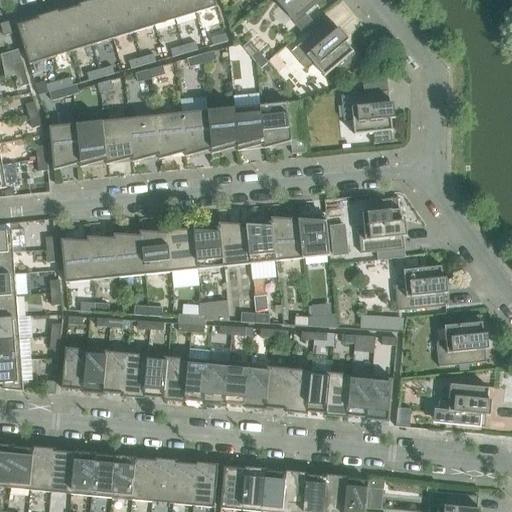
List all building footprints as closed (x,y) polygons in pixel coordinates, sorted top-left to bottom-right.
[(101,0),(94,0),(80,4),(92,46),(113,40),(101,0)] [(133,33),(123,0),(102,0),(101,0),(113,40),(133,33)] [(146,0),(123,0),(133,33),(155,27),(146,0)] [(175,21),(168,0),(146,0),(155,27),(175,21)] [(191,0),(168,0),(175,21),(196,15),(191,0)] [(217,8),(214,0),(191,0),(196,15),(217,8)] [(317,3),(314,0),(278,0),(282,4),(279,6),(291,20),(294,18),(296,20),(317,3)] [(92,46),(80,4),(79,5),(79,7),(60,13),(72,52),(92,46)] [(60,13),(59,11),(38,17),(51,58),(72,52),(60,13)] [(307,15),(295,25),(302,33),(314,23),(307,15)] [(51,58),(38,17),(37,18),(38,20),(17,26),(29,65),(51,58)] [(13,34),(10,22),(0,25),(4,37),(13,34)] [(354,52),(346,43),(349,41),(339,29),(336,31),(328,22),(292,53),(308,72),(309,71),(308,70),(314,65),(325,77),(338,66),(341,68),(345,69),(347,69),(349,68),(352,65),(354,61),(354,58),(352,54),(354,52)] [(228,42),(226,35),(211,39),(213,47),(228,42)] [(258,52),(250,42),(243,48),(251,58),(258,52)] [(198,51),(196,43),(183,47),(185,54),(198,51)] [(185,54),(183,47),(171,50),(173,58),(185,54)] [(217,61),(214,52),(201,56),(203,65),(217,61)] [(268,63),(258,52),(251,58),(261,69),(268,63)] [(156,63),(154,55),(141,59),(144,66),(156,63)] [(203,65),(201,56),(187,60),(190,69),(203,65)] [(286,66),(276,56),(269,62),(279,72),(286,66)] [(144,66),(141,59),(129,62),(131,70),(144,66)] [(26,73),(22,61),(12,64),(16,76),(26,73)] [(114,75),(112,67),(100,70),(102,78),(114,75)] [(165,76),(163,67),(149,71),(151,80),(165,76)] [(102,78),(100,70),(87,74),(89,82),(102,78)] [(151,80),(149,71),(135,74),(138,83),(151,80)] [(29,85),(26,73),(16,76),(20,88),(29,85)] [(73,86),(71,79),(58,82),(61,90),(73,86)] [(114,90),(111,81),(98,85),(100,94),(114,90)] [(61,90),(58,82),(46,85),(48,93),(49,93),(61,90)] [(393,132),(392,120),(396,119),(394,104),(390,104),(389,92),(380,93),(379,82),(363,86),(364,95),(341,97),(344,122),(345,121),(345,120),(353,119),(355,136),(374,134),(375,144),(373,144),(374,145),(394,143),(394,142),(392,142),(391,132),(393,132)] [(79,94),(78,91),(76,86),(73,86),(61,90),(63,99),(79,94)] [(63,99),(61,90),(49,93),(52,102),(63,99)] [(306,154),(300,102),(260,106),(262,146),(264,146),(264,150),(291,143),(292,155),(306,154)] [(38,115),(35,103),(25,106),(29,118),(38,115)] [(262,146),(260,106),(234,109),(236,149),(237,148),(238,153),(239,152),(262,146)] [(236,149),(234,109),(208,112),(209,151),(211,151),(212,155),(236,149)] [(209,151),(208,112),(182,115),(183,154),(185,154),(185,158),(186,158),(209,151)] [(42,127),(38,115),(29,118),(33,130),(42,127)] [(183,154),(182,115),(155,117),(157,157),(159,156),(159,161),(160,160),(183,154)] [(157,157),(155,117),(129,120),(131,159),(132,159),(133,163),(134,163),(157,157)] [(131,159),(129,120),(103,123),(104,162),(106,162),(107,166),(131,159)] [(104,162),(103,123),(77,125),(78,165),(80,164),(80,169),(81,169),(104,162)] [(78,165),(77,125),(50,128),(54,171),(78,165)] [(47,159),(46,147),(36,148),(37,160),(47,159)] [(48,172),(47,159),(37,160),(39,173),(48,172)] [(407,237),(406,222),(402,222),(401,210),(399,211),(398,201),(400,201),(399,199),(379,201),(379,203),(380,202),(381,212),(362,214),(364,231),(360,231),(360,230),(358,230),(361,255),(405,250),(403,238),(407,237)] [(303,260),(300,216),(298,216),(298,221),(274,219),(276,262),(303,260)] [(330,257),(326,218),(300,216),(303,260),(330,257)] [(276,262),(274,219),(271,219),(272,223),(247,222),(250,265),(276,262)] [(250,265),(247,222),(245,222),(245,226),(221,225),(224,268),(250,265)] [(224,268),(221,225),(219,224),(219,229),(195,227),(198,270),(224,268)] [(198,270),(195,227),(193,227),(193,231),(168,230),(172,273),(198,270)] [(172,273),(168,230),(166,230),(167,234),(143,233),(145,276),(172,273)] [(0,254),(14,254),(12,231),(0,231),(0,254)] [(145,276),(143,233),(140,232),(140,237),(116,235),(119,278),(145,276)] [(119,278),(116,235),(114,235),(114,240),(90,238),(93,281),(119,278)] [(56,251),(55,238),(45,239),(47,251),(56,251)] [(93,281),(90,238),(88,238),(88,242),(61,240),(66,284),(93,281)] [(343,255),(342,245),(330,247),(331,257),(343,255)] [(58,263),(56,251),(47,251),(48,264),(58,263)] [(0,276),(15,275),(14,254),(0,254),(0,276)] [(448,294),(447,279),(443,279),(442,267),(403,271),(405,288),(398,289),(397,287),(396,287),(398,312),(446,307),(444,295),(448,294)] [(31,295),(30,274),(15,275),(0,276),(0,298),(17,297),(17,296),(31,295)] [(61,294),(59,281),(50,282),(51,294),(61,294)] [(62,306),(61,294),(51,294),(52,307),(62,306)] [(0,319),(18,318),(17,297),(0,298),(0,319)] [(95,313),(95,304),(81,303),(81,313),(95,313)] [(109,314),(109,305),(95,304),(95,313),(109,314)] [(148,317),(149,308),(135,307),(134,316),(148,317)] [(162,318),(163,309),(149,308),(148,317),(162,318)] [(228,308),(217,308),(217,321),(227,321),(228,308)] [(489,350),(488,335),(484,335),(483,323),(481,324),(480,314),(482,314),(481,312),(461,314),(461,316),(463,315),(464,325),(445,327),(446,344),(439,344),(438,343),(437,343),(439,368),(487,362),(485,351),(489,350)] [(255,324),(255,315),(241,314),(241,323),(255,324)] [(269,325),(270,316),(255,315),(255,324),(269,325)] [(337,330),(336,315),(309,318),(308,328),(337,330)] [(198,326),(199,317),(178,316),(178,325),(179,325),(191,326),(198,326)] [(206,327),(206,321),(206,317),(199,317),(198,326),(205,327),(206,327)] [(308,328),(309,318),(295,317),(294,327),(308,328)] [(403,332),(404,319),(361,317),(360,329),(403,332)] [(0,341),(20,340),(18,318),(0,319),(0,341)] [(83,327),(83,319),(69,318),(68,326),(83,327)] [(110,328),(110,320),(97,319),(97,327),(110,328)] [(123,329),(123,321),(110,320),(110,328),(123,329)] [(150,331),(151,323),(138,322),(137,330),(150,331)] [(163,332),(164,324),(151,323),(150,331),(163,332)] [(61,339),(62,326),(52,325),(51,338),(61,339)] [(191,334),(191,326),(179,325),(178,333),(191,334)] [(205,327),(198,326),(191,326),(191,334),(204,334),(205,327)] [(232,336),(233,328),(220,327),(219,335),(232,336)] [(245,337),(246,329),(233,328),(232,336),(245,337)] [(273,339),(274,331),(260,330),(260,338),(273,339)] [(286,340),(287,332),(274,331),(273,339),(286,340)] [(313,342),(314,334),(301,333),(301,341),(313,342)] [(327,342),(327,334),(314,334),(313,342),(327,342)] [(354,344),(355,336),(342,335),(341,343),(354,344)] [(367,345),(368,337),(355,336),(354,344),(367,345)] [(59,351),(61,339),(51,338),(50,350),(59,351)] [(396,347),(397,339),(382,338),(382,346),(396,347)] [(0,363),(21,361),(20,340),(0,341),(0,363)] [(83,394),(87,351),(66,349),(62,390),(82,392),(82,394),(83,394)] [(205,406),(209,362),(210,352),(189,350),(188,360),(189,360),(185,404),(186,401),(204,403),(204,406),(205,406)] [(103,396),(107,353),(87,351),(83,394),(103,396)] [(124,398),(128,355),(107,353),(103,396),(104,396),(104,394),(123,395),(123,398),(124,398)] [(144,400),(148,357),(128,355),(124,398),(144,400)] [(164,402),(168,359),(148,357),(144,400),(145,400),(145,397),(164,399),(163,402),(164,402)] [(185,404),(189,360),(188,360),(168,359),(164,402),(185,404)] [(24,392),(21,361),(0,363),(0,385),(3,386),(3,389),(3,391),(24,392)] [(225,408),(229,364),(209,362),(205,406),(225,408)] [(245,409),(250,366),(229,364),(225,408),(226,408),(227,405),(245,407),(245,409)] [(266,411),(270,368),(250,366),(245,409),(266,411)] [(287,413),(291,370),(270,368),(266,411),(267,411),(267,409),(286,411),(286,413),(287,413)] [(307,415),(311,372),(291,370),(287,413),(307,415)] [(327,417),(331,374),(311,372),(307,415),(308,415),(308,413),(326,415),(326,417),(327,417)] [(347,419),(352,376),(351,376),(331,374),(327,417),(347,419)] [(368,421),(372,378),(352,376),(347,419),(348,419),(348,417),(367,419),(367,421),(368,421)] [(389,423),(393,380),(372,378),(368,421),(389,423)] [(55,395),(57,383),(47,382),(46,394),(55,395)] [(491,417),(492,401),(488,401),(489,389),(451,385),(449,402),(442,401),(442,399),(440,399),(438,424),(485,429),(487,416),(491,417)] [(411,429),(413,409),(397,407),(395,428),(411,429)] [(0,488),(10,489),(14,446),(0,444),(0,488)] [(30,491),(34,448),(33,450),(15,449),(15,446),(14,446),(10,489),(30,491)] [(50,493),(55,450),(34,448),(30,491),(50,493)] [(71,495),(75,452),(74,452),(74,454),(55,452),(56,450),(55,450),(50,493),(71,495)] [(91,497),(96,454),(75,452),(71,495),(91,497)] [(112,499),(116,456),(115,456),(115,458),(96,456),(97,454),(96,454),(91,497),(112,499)] [(132,501),(136,458),(116,456),(112,499),(132,501)] [(152,503),(157,460),(156,460),(156,462),(137,460),(137,458),(136,458),(132,501),(152,503)] [(173,505),(177,462),(157,460),(152,503),(173,505)] [(193,507),(197,464),(196,463),(196,466),(178,464),(178,462),(177,462),(173,505),(193,507)] [(214,509),(219,466),(197,464),(193,507),(214,509)] [(242,511),(246,468),(245,468),(245,470),(224,469),(220,509),(242,511)] [(249,511),(262,511),(266,470),(246,468),(242,511),(249,511)] [(282,511),(287,472),(286,472),(286,474),(267,473),(267,470),(266,470),(262,511),(282,511)] [(303,511),(307,474),(287,472),(282,511),(303,511)] [(323,511),(327,476),(326,476),(326,478),(308,476),(308,474),(307,474),(303,511),(323,511)] [(344,511),(348,480),(348,478),(327,476),(323,511),(344,511)] [(365,511),(369,482),(348,480),(344,511),(365,511)] [(481,511),(481,510),(478,510),(479,498),(431,493),(429,511),(481,511)]
